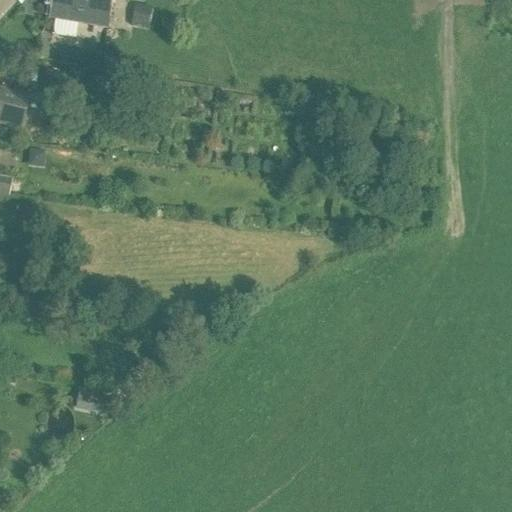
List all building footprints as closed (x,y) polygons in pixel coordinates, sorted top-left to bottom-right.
[(53,0),(50,19),(108,29),(112,0),(53,0)] [(131,25),(148,29),(153,7),(136,3),(131,25)] [(44,86),(64,91),(75,93),(79,76),(68,74),(47,71),(44,86)] [(29,96),(0,89),(0,124),(20,129),(29,96)] [(0,197),(8,199),(11,181),(0,178),(0,197)] [(80,391),(76,408),(102,413),(105,397),(80,391)]
